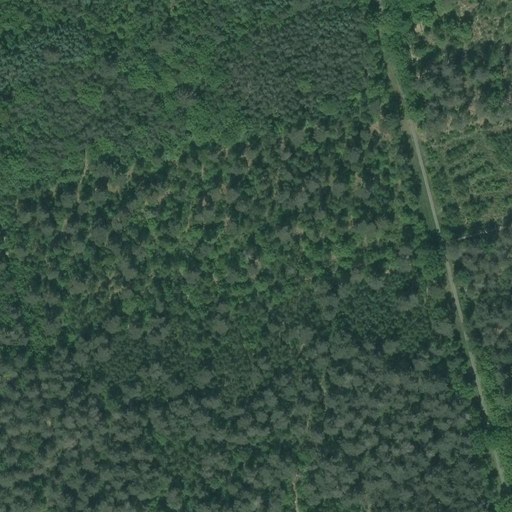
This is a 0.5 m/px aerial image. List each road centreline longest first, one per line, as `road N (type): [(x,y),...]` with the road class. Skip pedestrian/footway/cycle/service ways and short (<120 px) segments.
road 1 (track): [(501,511),(369,0)]
road 2 (track): [(511,227),(30,351)]
road 3 (track): [(0,231),(74,511)]
